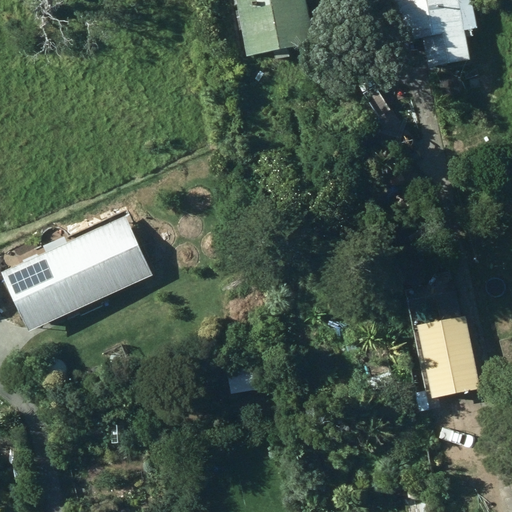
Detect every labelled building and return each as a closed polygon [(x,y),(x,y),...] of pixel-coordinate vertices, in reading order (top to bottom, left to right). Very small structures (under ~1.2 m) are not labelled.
[(242,0),(254,55),(320,41),(311,0),(242,0)] [(400,0),(409,40),(430,36),(436,66),(475,58),(469,28),(482,26),(476,0),(400,0)] [(0,273),(0,278),(27,334),(150,276),(122,216),(0,273)] [(418,327),(434,398),(481,387),(465,316),(453,318),(452,313),(438,316),(439,322),(418,327)] [(260,365),(225,369),(228,396),(263,392),(260,365)]
